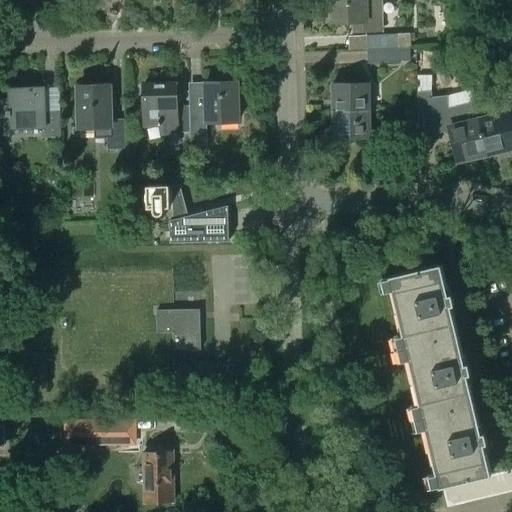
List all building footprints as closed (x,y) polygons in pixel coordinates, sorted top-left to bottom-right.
[(331,0),(332,23),(354,22),(354,32),(383,31),(381,0),(331,0)] [(511,11),(501,7),(491,30),(505,36),(511,19),(511,11)] [(398,35),(367,37),(368,51),(398,49),(398,35)] [(409,35),(398,35),(398,49),(410,48),(409,35)] [(398,49),(368,51),(369,63),(411,61),(410,48),(398,49)] [(420,138),(434,137),(434,132),(451,131),(458,162),(487,155),(475,104),(474,102),(449,108),(448,96),(433,97),(433,76),(418,77),(419,110),(420,138)] [(502,97),(475,104),(487,155),(511,149),(511,129),(508,113),(511,112),(511,80),(498,84),(502,97)] [(206,111),(190,112),(191,147),(208,147),(207,123),(239,122),(238,83),(205,84),(206,111)] [(144,85),(145,123),(159,123),(160,135),(178,134),(178,133),(190,133),(189,106),(177,106),(177,84),(144,85)] [(332,84),(333,111),(370,111),(370,84),(332,84)] [(107,139),(108,150),(125,149),(124,119),(112,120),(111,86),(77,87),(78,128),(95,128),(95,139),(107,139)] [(10,89),(10,101),(0,101),(0,134),(15,134),(15,129),(45,128),(45,133),(59,132),(58,112),(45,113),(45,106),(56,105),(55,88),(45,89),(45,88),(10,89)] [(419,110),(406,110),(407,138),(420,138),(419,110)] [(370,111),(333,111),(333,139),(371,138),(370,111)] [(170,185),(148,185),(149,207),(155,207),(155,210),(155,211),(156,212),(157,213),(158,214),(159,214),(160,214),(162,214),(163,213),(164,212),(164,211),(165,209),(164,207),(171,207),(171,206),(173,205),(173,220),(170,221),(171,242),(229,242),(228,206),(188,216),(180,185),(170,186),(170,185)] [(442,264),(391,276),(408,346),(458,334),(442,264)] [(157,311),(157,333),(174,333),(174,350),(201,350),(200,310),(157,311)] [(458,334),(408,346),(424,416),(475,404),(458,334)] [(475,404),(424,416),(441,486),(451,483),(461,481),(471,478),(481,476),(491,474),(475,404)] [(73,431),(73,420),(58,420),(58,431),(73,431)] [(107,444),(115,444),(115,422),(83,421),(83,444),(91,444),(91,438),(107,438),(107,444)] [(144,453),(145,469),(150,469),(150,483),(145,483),(145,503),(174,502),(173,483),(171,483),(171,468),(173,468),(173,452),(144,453)] [(511,477),(510,469),(499,472),(505,495),(511,493),(511,477)] [(491,474),(488,475),(493,497),(505,495),(499,472),(492,474),(491,474)] [(488,475),(476,477),(482,500),(493,497),(488,475)] [(476,477),(465,480),(471,503),(482,500),(476,477)] [(465,480),(454,483),(460,506),(471,503),(465,480)] [(454,483),(441,486),(446,509),(460,506),(454,483)]
